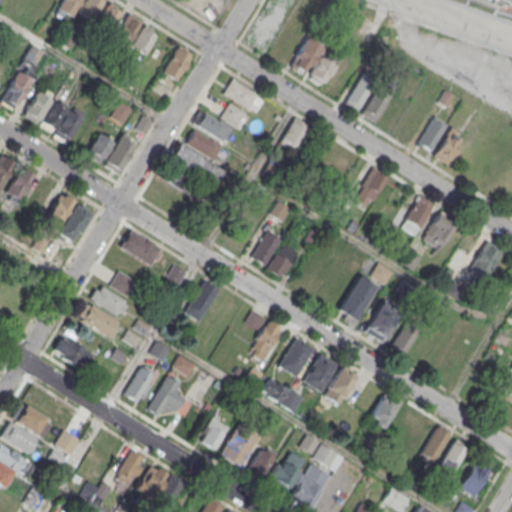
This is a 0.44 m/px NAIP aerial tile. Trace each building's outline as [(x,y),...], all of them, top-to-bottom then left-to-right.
[(102,0),(59,0),(55,9),(72,18),(74,13),(91,22),(102,0)] [(94,27),(109,33),(119,10),(105,4),(94,27)] [(266,52),(284,22),(267,12),(249,42),(266,52)] [(121,48),(141,22),(129,13),(109,39),(121,48)] [(143,55),(156,34),(142,25),(129,46),(143,55)] [(287,65),(304,75),(321,45),(305,35),(287,65)] [(43,51),(28,43),(0,96),(0,103),(13,110),(43,51)] [(175,81),(190,52),(175,44),(159,73),(175,81)] [(336,61),(322,52),(306,77),(320,86),(336,61)] [(343,102),(355,110),(375,77),(363,70),(343,102)] [(221,92),(252,113),(262,99),(230,78),(221,92)] [(412,93),(396,85),(395,87),(379,78),(360,114),(375,122),(376,119),(393,128),(412,93)] [(21,116),(36,124),(51,93),(36,86),(21,116)] [(120,124),(130,108),(117,99),(107,116),(120,124)] [(80,119),(54,100),(37,124),(63,143),(80,119)] [(219,115),(233,126),(243,112),(229,101),(219,115)] [(190,124),(223,142),(231,127),(198,109),(190,124)] [(311,125),(292,115),(278,142),(296,152),(311,125)] [(415,142),(428,151),(447,124),(434,115),(415,142)] [(445,163),(462,133),(449,126),(432,155),(445,163)] [(220,145),(191,128),(183,143),(212,159),(220,145)] [(98,164),(112,142),(96,132),(82,154),(98,164)] [(100,165),(115,174),(134,141),(120,132),(100,165)] [(212,185),(221,170),(176,143),(167,157),(212,185)] [(0,182),(12,163),(0,155),(0,182)] [(0,194),(12,204),(33,177),(20,166),(0,191),(0,194)] [(352,198),(367,207),(386,175),(371,166),(352,198)] [(72,201),(58,193),(39,224),(53,232),(72,201)] [(414,235),(432,203),(417,194),(399,227),(414,235)] [(69,243),(90,212),(75,202),(54,233),(69,243)] [(422,234),(439,246),(456,221),(438,209),(422,234)] [(262,220),(247,210),(226,242),(240,252),(262,220)] [(117,247),(148,266),(159,248),(128,228),(117,247)] [(265,266),(278,236),(263,229),(250,259),(265,266)] [(466,271),(482,281),(502,248),(486,239),(466,271)] [(265,268),(278,277),(293,253),(279,245),(265,268)] [(391,270),(376,261),(368,275),(383,283),(391,270)] [(165,275),(175,283),(184,272),(174,263),(165,275)] [(107,283),(127,297),(137,282),(117,269),(107,283)] [(314,295),(328,305),(345,278),(330,269),(314,295)] [(349,323),(373,284),(357,274),(333,313),(349,323)] [(181,311),(196,321),(216,290),(202,280),(181,311)] [(87,299),(117,317),(127,302),(97,283),(87,299)] [(0,297),(0,310),(8,316),(22,296),(8,286),(0,297)] [(398,312),(380,300),(361,329),(379,341),(398,312)] [(107,337),(116,320),(84,302),(74,318),(107,337)] [(279,326),(249,310),(243,322),(258,330),(245,353),(261,361),(279,326)] [(389,344),(402,353),(417,332),(404,322),(389,344)] [(90,352),(59,336),(50,353),(82,369),(90,352)] [(293,376),(311,348),(294,337),(276,365),(293,376)] [(301,382),(320,392),(335,361),(316,352),(301,382)] [(169,366),(186,376),(193,363),(176,354),(169,366)] [(155,373),(140,363),(121,393),(136,403),(155,373)] [(336,404),(355,376),(340,366),(321,394),(336,404)] [(174,391),(180,381),(164,373),(145,409),(159,417),(164,408),(181,417),(190,400),(174,391)] [(501,388),(511,395),(511,376),(509,374),(501,388)] [(300,397),(268,376),(259,390),(291,411),(300,397)] [(381,428),(397,402),(382,393),(366,418),(381,428)] [(11,421),(39,437),(49,421),(21,404),(11,421)] [(426,419),(410,410),(395,437),(411,446),(426,419)] [(212,449),(228,424),(212,414),(196,439),(212,449)] [(0,431),(0,438),(26,455),(36,439),(7,420),(0,431)] [(238,467),(257,435),(236,422),(217,454),(238,467)] [(429,463),(451,432),(438,423),(417,454),(429,463)] [(67,454),(77,440),(61,429),(52,444),(67,454)] [(438,463),(451,471),(466,448),(453,440),(438,463)] [(342,456),(319,442),(310,457),(332,471),(342,456)] [(13,470),(19,473),(27,460),(0,443),(0,487),(1,488),(13,470)] [(273,453),(259,445),(246,468),(260,476),(273,453)] [(304,462),(287,449),(266,478),(282,491),(304,462)] [(141,456),(126,450),(115,479),(130,485),(141,456)] [(473,496),(488,466),(472,458),(457,488),(473,496)] [(167,473),(147,463),(133,491),(153,501),(167,473)] [(326,472),(304,463),(289,499),(311,508),(326,472)] [(77,493),(99,506),(103,501),(111,505),(119,492),(99,480),(96,485),(86,479),(77,493)] [(380,500),(399,511),(407,497),(389,486),(380,500)] [(216,511),(221,504),(208,497),(199,511),(216,511)] [(452,511),(469,511),(472,508),(459,500),(452,511)] [(370,511),(372,510),(360,502),(353,511),(370,511)]
